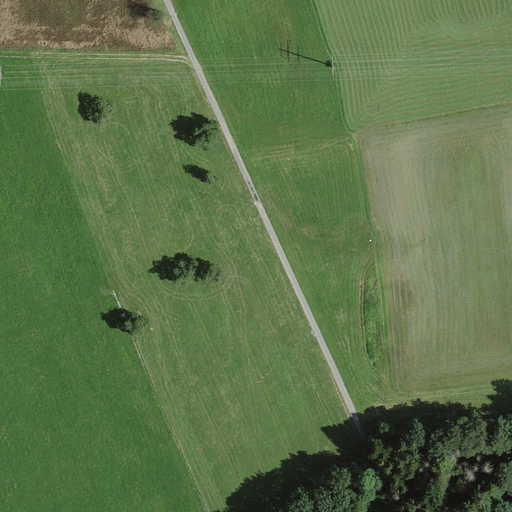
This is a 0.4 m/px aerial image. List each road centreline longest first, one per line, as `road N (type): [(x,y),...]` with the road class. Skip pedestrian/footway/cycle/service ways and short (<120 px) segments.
road 1 (track): [(397,511),(167,0)]
road 2 (track): [(0,56),(195,65)]
